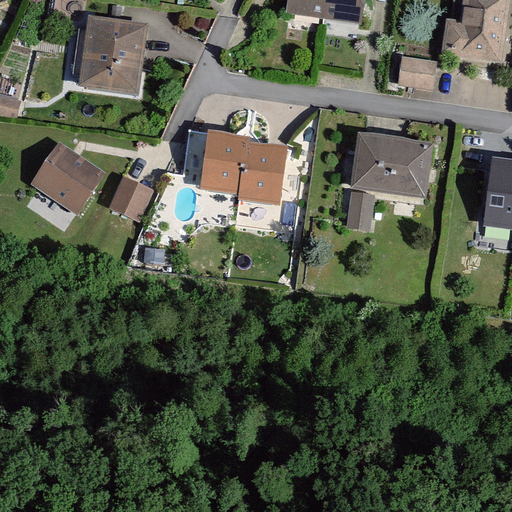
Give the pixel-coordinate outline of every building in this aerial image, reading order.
[(360,0),(285,0),(283,18),(357,29),(360,0)] [(506,0),(461,0),(459,25),(443,23),(440,59),(500,64),(506,0)] [(143,27),(81,21),(75,91),(137,96),(143,27)] [(432,60),(398,57),(396,85),(430,88),(432,60)] [(22,101),(0,96),(0,117),(17,121),(22,101)] [(435,142),(351,134),(340,235),(367,237),(371,197),(429,203),(435,142)] [(282,147),(199,135),(190,197),(273,208),(282,147)] [(104,177),(57,144),(27,185),(75,219),(104,177)] [(511,161),(492,158),(483,229),(511,232),(511,161)] [(151,191),(124,179),(110,211),(137,222),(151,191)]
